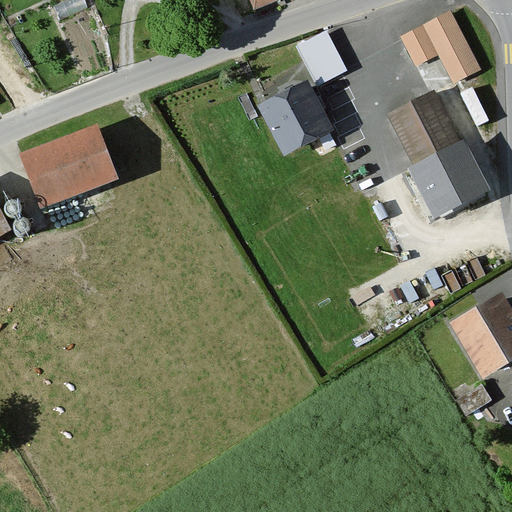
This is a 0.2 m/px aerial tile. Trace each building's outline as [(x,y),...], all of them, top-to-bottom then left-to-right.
[(452,10),(401,37),(417,66),(438,55),(454,85),(483,69),(452,10)] [(326,32),(298,47),(317,85),(346,70),(326,32)] [(305,88),(264,110),(286,151),(327,129),(305,88)] [(435,95),(387,118),(434,212),(481,189),(435,95)] [(101,131),(26,160),(43,204),(118,175),(101,131)] [(0,205),(0,235),(12,230),(0,205)] [(511,303),(506,293),(454,322),(486,380),(511,365),(511,303)]
